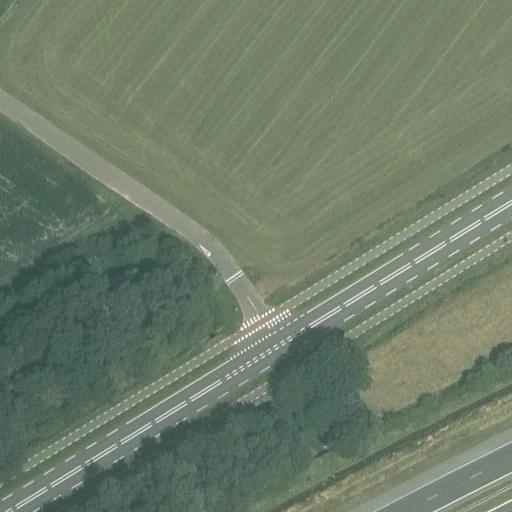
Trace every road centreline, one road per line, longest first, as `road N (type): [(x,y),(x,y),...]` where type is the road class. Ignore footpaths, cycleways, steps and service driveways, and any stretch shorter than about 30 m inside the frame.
road 1 (unclassified): [(276,349),(202,243),(0,103)]
road 2 (secondary): [(14,511),(276,349)]
road 3 (secondary): [(276,349),(511,204)]
